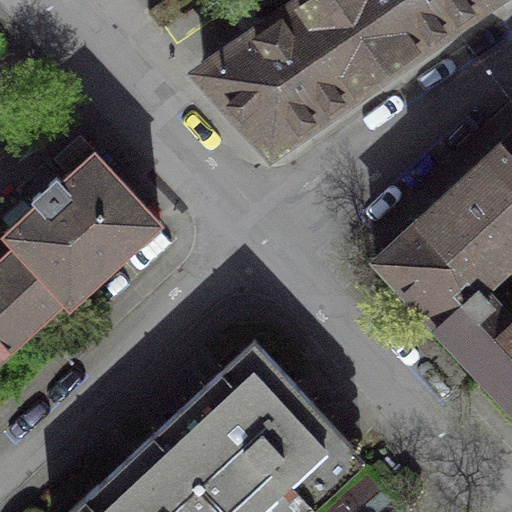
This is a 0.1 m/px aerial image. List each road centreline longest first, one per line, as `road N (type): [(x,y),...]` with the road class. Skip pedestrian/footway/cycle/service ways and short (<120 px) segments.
road 1 (residential): [(511,506),(254,229)]
road 2 (residential): [(254,229),(0,468)]
road 3 (residential): [(511,50),(254,229)]
road 4 (residential): [(254,229),(47,0)]
